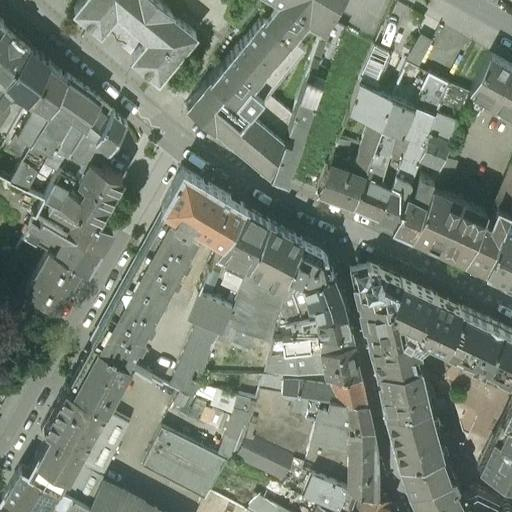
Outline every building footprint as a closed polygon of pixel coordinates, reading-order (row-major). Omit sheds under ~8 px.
[(171,8),(161,0),(80,0),(77,4),(77,3),(73,7),(78,11),(78,10),(96,25),(100,29),(103,25),(102,24),(115,9),(148,35),(135,51),(134,51),(131,54),(135,58),(136,57),(154,72),(154,73),(158,76),(161,72),(160,72),(192,33),(193,34),(196,30),(192,27),(191,27),(171,11),(172,9),(171,9),(171,8)] [(263,10),(210,74),(209,73),(185,102),(213,125),(215,123),(269,169),(290,108),(266,88),(303,43),(291,33),(300,22),(307,13),(285,0),(275,0),(271,5),(265,12),(263,10)] [(335,0),(285,0),(307,13),(322,22),(335,0)] [(322,22),(307,13),(300,22),(320,34),(324,23),(322,22)] [(346,23),(328,14),(324,23),(320,34),(320,35),(336,44),(346,23)] [(0,85),(29,43),(3,21),(0,24),(0,85)] [(420,30),(406,56),(417,62),(432,36),(420,30)] [(318,77),(336,44),(320,35),(305,71),(318,77)] [(406,56),(373,38),(358,74),(391,89),(406,56)] [(0,112),(6,102),(7,96),(14,101),(20,92),(27,96),(47,60),(29,43),(0,85),(0,112)] [(511,62),(489,50),(469,87),(483,94),(480,99),(494,106),(496,103),(510,111),(508,114),(511,116),(511,62)] [(417,62),(406,56),(391,89),(414,100),(428,68),(417,62)] [(47,60),(27,96),(33,100),(17,132),(29,139),(52,100),(65,75),(47,60)] [(448,79),(428,68),(414,100),(419,102),(434,110),(448,79)] [(318,77),(305,71),(298,90),(312,96),(318,77)] [(86,86),(66,73),(65,75),(52,100),(29,139),(9,174),(24,182),(31,170),(36,161),(34,160),(62,111),(69,115),(52,143),(67,152),(70,147),(99,97),(86,86)] [(391,89),(358,74),(348,103),(368,114),(359,141),(360,141),(372,146),(391,89)] [(448,79),(434,110),(425,135),(446,142),(469,87),(448,79)] [(372,146),(354,201),(378,211),(379,212),(390,182),(386,180),(380,178),(395,127),(406,132),(408,132),(419,102),(414,100),(391,89),(372,146)] [(298,90),(282,137),(270,169),(283,174),(312,96),(298,90)] [(99,97),(70,147),(84,156),(94,137),(111,107),(99,97)] [(419,102),(408,132),(406,132),(403,140),(399,139),(395,150),(386,180),(390,182),(379,212),(395,219),(406,188),(418,154),(425,135),(434,110),(419,102)] [(111,107),(94,137),(98,140),(90,155),(100,160),(108,147),(109,147),(125,119),(111,107)] [(423,156),(410,189),(406,188),(395,219),(413,226),(431,181),(442,152),(446,142),(425,135),(418,154),(423,156)] [(341,150),(334,147),(328,159),(327,159),(316,187),(354,201),(372,146),(360,141),(354,158),(339,153),(341,150)] [(448,154),(442,152),(431,181),(437,184),(440,176),(451,173),(457,157),(454,156),(455,151),(450,149),(448,154)] [(115,185),(102,178),(108,166),(100,161),(93,173),(84,189),(76,205),(97,218),(115,185)] [(75,172),(60,162),(52,177),(46,189),(54,194),(61,197),(70,182),(75,172)] [(93,173),(79,164),(75,172),(70,182),(84,189),(93,173)] [(245,203),(183,167),(163,204),(166,206),(163,211),(188,225),(191,220),(223,239),(230,225),(245,203)] [(482,213),(462,254),(484,264),(500,219),(501,216),(511,191),(511,169),(507,168),(493,199),(496,200),(489,216),(482,213)] [(9,174),(0,169),(0,192),(34,210),(44,192),(34,187),(24,182),(9,174)] [(41,175),(31,170),(24,182),(34,187),(41,175)] [(52,177),(42,172),(41,175),(34,187),(44,192),(46,189),(52,177)] [(437,184),(431,181),(413,226),(411,231),(460,253),(462,254),(482,213),(486,206),(437,184)] [(84,189),(70,182),(61,197),(76,205),(84,189)] [(511,191),(501,216),(511,220),(511,191)] [(61,197),(54,194),(51,199),(47,197),(44,202),(66,215),(69,210),(75,213),(66,227),(101,247),(113,226),(97,218),(76,205),(61,197)] [(230,225),(223,239),(219,248),(232,254),(227,265),(244,273),(248,260),(269,217),(245,203),(230,225)] [(65,227),(34,210),(24,231),(50,246),(54,249),(65,227)] [(163,211),(93,336),(120,350),(120,351),(128,355),(198,231),(188,225),(163,211)] [(511,220),(501,216),(500,219),(484,264),(511,276),(511,220)] [(244,273),(233,303),(226,316),(239,323),(232,340),(250,349),(258,332),(273,340),(281,306),(284,306),(287,289),(287,283),(294,260),(302,235),(269,217),(248,260),(244,273)] [(101,247),(66,227),(55,249),(82,265),(88,268),(101,247)] [(319,244),(302,235),(294,260),(302,263),(308,276),(331,267),(327,250),(324,246),(319,244)] [(54,249),(50,246),(25,287),(59,307),(82,265),(55,249),(54,249)] [(432,288),(401,273),(400,275),(379,265),(378,262),(369,258),(349,262),(363,323),(367,324),(369,337),(399,330),(418,343),(421,337),(427,334),(429,339),(433,337),(435,341),(439,340),(445,343),(460,304),(431,290),(432,288)] [(308,276),(305,277),(312,300),(315,299),(342,289),(334,266),(308,276)] [(233,303),(197,288),(186,313),(195,317),(219,328),(226,316),(233,303)] [(297,289),(287,289),(284,306),(283,311),(287,310),(300,305),(297,289)] [(342,289),(315,299),(318,313),(346,306),(342,289)] [(489,317),(486,315),(486,316),(460,304),(445,343),(508,372),(511,363),(511,328),(502,324),(502,323),(500,322),(499,322),(489,317)] [(300,305),(287,310),(287,322),(291,321),(291,320),(302,318),(304,317),(300,305)] [(304,317),(302,318),(306,332),(351,325),(346,306),(318,313),(304,317)] [(219,328),(195,317),(168,381),(193,392),(219,328)] [(306,332),(280,336),(281,343),(277,343),(277,347),(320,342),(321,345),(354,337),(351,325),(306,332)] [(399,330),(369,337),(377,367),(385,411),(427,399),(420,368),(423,364),(418,343),(399,330)] [(120,350),(93,336),(66,382),(101,401),(104,403),(131,357),(128,355),(120,351),(120,350)] [(354,337),(321,345),(271,352),(267,373),(286,373),(320,372),(332,372),(361,372),(354,337)] [(361,372),(332,372),(332,379),(301,376),(285,376),(286,373),(267,373),(256,373),(253,383),(250,395),(254,397),(258,398),(263,385),(338,394),(367,397),(361,372)] [(253,383),(234,378),(231,389),(250,395),(253,383)] [(64,381),(20,462),(58,483),(58,482),(101,401),(66,382),(64,381)] [(484,395),(464,386),(455,405),(465,409),(475,414),(484,395)] [(180,387),(161,423),(181,432),(199,398),(180,387)] [(367,397),(338,394),(334,415),(373,423),(374,424),(370,409),(367,397)] [(334,415),(267,400),(258,398),(254,397),(239,429),(346,467),(346,478),(357,483),(375,489),(375,445),(373,423),(334,415)] [(427,399),(385,411),(399,462),(441,450),(427,399)] [(511,400),(497,432),(491,429),(477,460),(511,476),(511,400)] [(465,409),(460,420),(462,429),(467,431),(476,414),(475,414),(465,409)] [(258,511),(208,485),(226,456),(222,453),(181,432),(161,423),(160,422),(141,459),(207,494),(196,511),(258,511)] [(458,490),(448,470),(441,450),(399,462),(406,480),(409,489),(419,511),(510,511),(506,502),(502,494),(475,481),(458,490)] [(307,463),(287,456),(279,473),(298,482),(307,463)] [(58,483),(20,462),(2,492),(35,511),(39,511),(52,489),(66,496),(61,505),(73,511),(113,511),(88,498),(58,482),(58,483)] [(346,478),(307,463),(298,482),(323,494),(326,495),(350,504),(357,483),(346,478)] [(167,511),(100,475),(88,498),(113,511),(167,511)] [(375,489),(357,483),(350,504),(326,495),(323,494),(321,498),(355,511),(383,511),(390,494),(375,489)] [(355,511),(321,498),(312,511),(355,511)]
